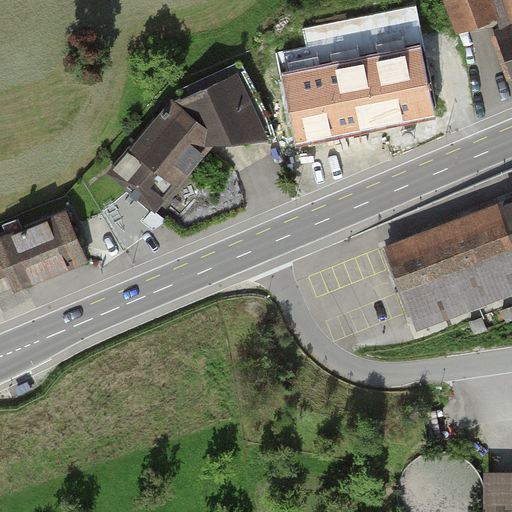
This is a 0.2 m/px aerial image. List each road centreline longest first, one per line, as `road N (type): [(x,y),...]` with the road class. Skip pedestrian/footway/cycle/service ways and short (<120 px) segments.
road 1 (residential): [(263,247),(297,319),(328,353),(368,374),(511,361)]
road 2 (primary): [(0,359),(263,247)]
road 3 (primary): [(263,247),(511,142)]
